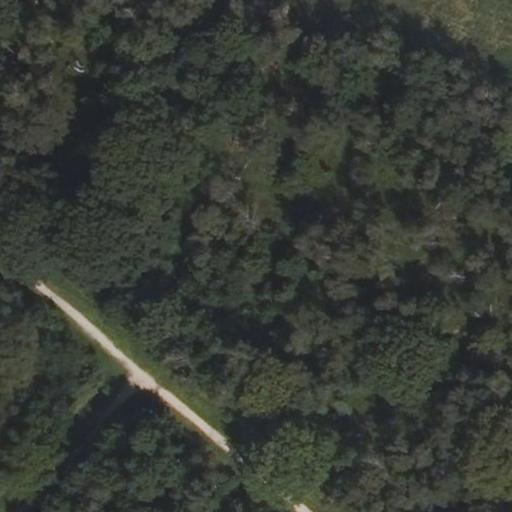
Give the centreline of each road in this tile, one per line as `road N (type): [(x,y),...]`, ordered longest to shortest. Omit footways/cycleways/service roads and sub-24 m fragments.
road 1 (track): [(0,251),(306,511)]
road 2 (track): [(21,511),(144,374)]
